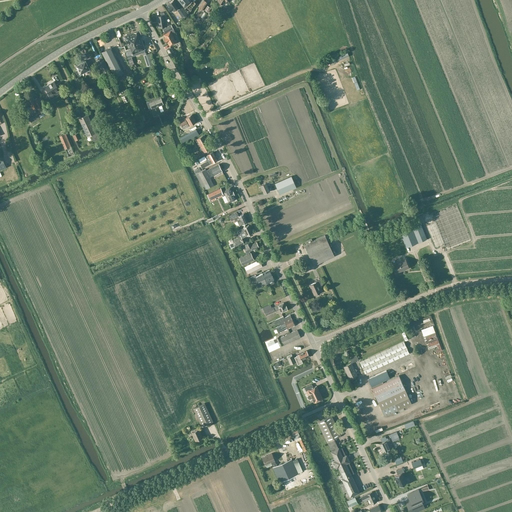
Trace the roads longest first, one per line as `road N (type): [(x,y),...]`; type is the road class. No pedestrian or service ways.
road 1 (unclassified): [(312,343),(236,179),(140,11)]
road 2 (unclassified): [(312,343),(429,293),(511,280)]
road 3 (unclassified): [(390,511),(312,343)]
road 4 (tertiary): [(0,92),(140,11)]
